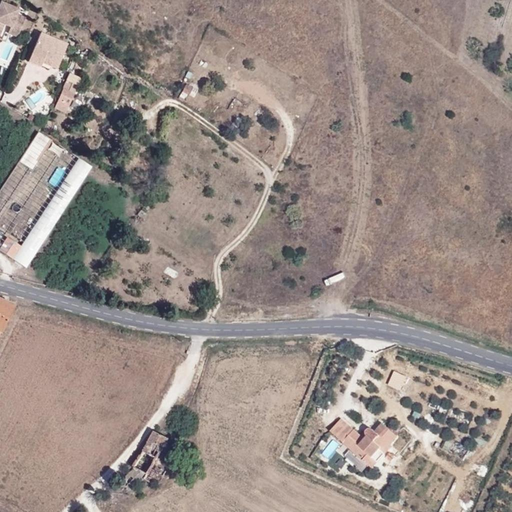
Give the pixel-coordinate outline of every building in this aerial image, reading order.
[(11,27),(21,32),(27,18),(18,15),(19,10),(2,2),(0,6),(0,37),(5,25),(11,27)] [(19,37),(21,32),(11,27),(9,33),(19,37)] [(43,60),(42,63),(57,70),(67,45),(41,34),(32,55),(43,60)] [(41,67),(42,63),(43,60),(32,55),(29,62),(41,67)] [(77,85),(71,83),(70,85),(67,83),(56,107),(65,111),(77,85)] [(194,88),(187,85),(183,91),(190,95),(194,88)] [(91,167),(38,132),(0,189),(0,250),(26,268),(91,167)] [(0,334),(14,306),(0,299),(0,334)] [(400,391),(406,377),(395,372),(389,386),(400,391)] [(198,389),(189,384),(183,394),(192,399),(198,389)] [(391,444),(397,437),(382,423),(374,431),(371,428),(368,429),(366,431),(366,433),(367,436),(364,439),(341,419),(330,431),(372,469),(392,446),(391,444)] [(156,432),(135,467),(136,468),(145,476),(155,482),(163,469),(154,463),(169,439),(156,432)] [(145,476),(136,468),(119,483),(128,492),(145,476)]
